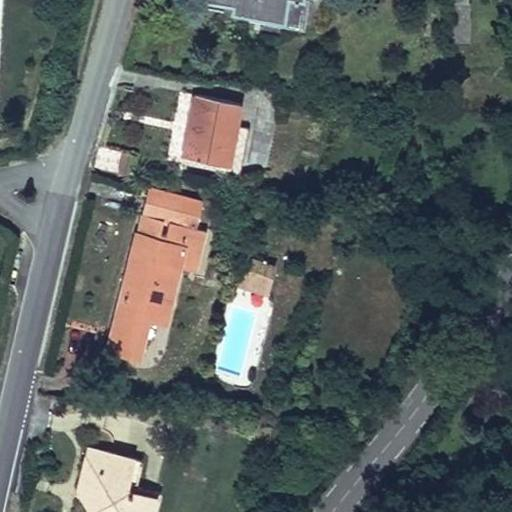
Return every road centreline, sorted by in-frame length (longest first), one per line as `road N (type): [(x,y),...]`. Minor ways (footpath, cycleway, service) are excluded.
road 1 (tertiary): [(511,273),(332,511)]
road 2 (tertiary): [(56,231),(0,472)]
road 3 (tertiary): [(120,0),(68,180)]
